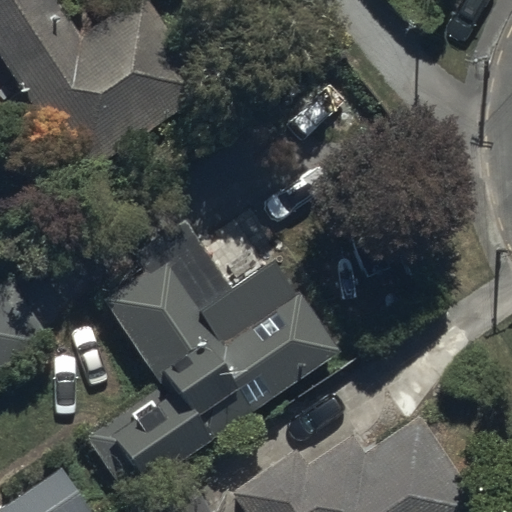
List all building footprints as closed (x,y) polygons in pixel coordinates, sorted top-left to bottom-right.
[(0,0),(0,45),(81,167),(207,82),(152,0),(120,0),(80,27),(61,0),(0,0)] [(136,410),(113,425),(146,475),(214,431),(199,408),(240,381),(254,404),(338,349),(273,249),(277,246),(252,207),(201,240),(185,216),(135,248),(147,266),(106,292),(166,384),(157,390),(154,385),(129,401),(136,410)] [(0,357),(47,325),(0,259),(0,357)] [(290,440),(230,482),(251,511),(468,511),(482,503),(418,412),(363,451),(351,433),(307,464),(290,440)] [(87,511),(92,509),(60,460),(0,499),(0,511),(87,511)] [(212,511),(185,466),(110,511),(212,511)]
